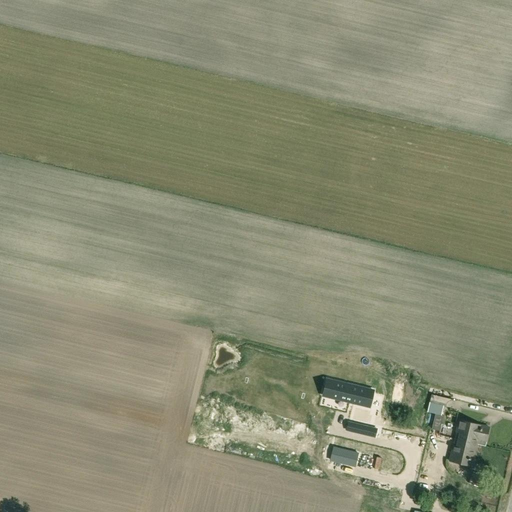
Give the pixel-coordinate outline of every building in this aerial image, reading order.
[(354,370),(373,375),(376,365),(357,360),(354,370)] [(370,386),(332,377),(328,393),(366,402),(370,386)] [(451,407),(453,399),(431,394),(429,402),(451,407)] [(435,413),(431,428),(440,431),(443,415),(435,413)] [(352,419),(350,427),(367,431),(369,424),(352,419)] [(489,427),(459,419),(456,431),(459,432),(456,446),(453,445),(449,460),(471,466),(478,439),(486,441),(489,427)] [(424,450),(337,434),(336,439),(343,440),(340,458),(354,461),(353,466),(419,478),(424,450)] [(469,483),(477,486),(481,474),(473,471),(469,483)]
